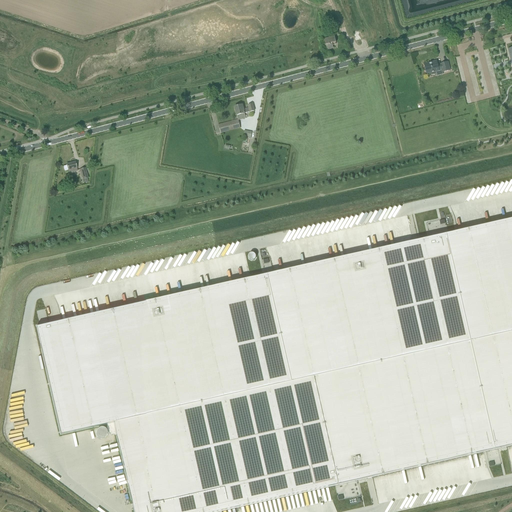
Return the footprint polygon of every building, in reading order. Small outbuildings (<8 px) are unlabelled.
[(324,40),(325,46),(326,46),(327,50),(333,48),(332,44),(336,43),(335,37),(324,40)] [(426,71),(427,74),(431,73),(431,75),(432,75),(435,75),(436,73),(435,72),(439,71),(442,70),(442,72),(442,73),(450,71),(450,70),(448,63),(448,62),(440,64),(440,65),(438,66),(437,61),(436,62),(432,63),(431,63),(429,64),(429,63),(429,64),(425,65),(424,65),(425,68),(424,68),(425,72),(426,71)] [(245,113),(254,111),(252,104),(248,106),(249,108),(243,110),(243,107),(242,108),(241,106),(235,107),(237,116),(245,114),(245,113)] [(219,125),(221,134),(240,129),(238,121),(238,120),(219,125)] [(77,169),(75,163),(67,165),(67,166),(63,167),(65,171),(68,171),(68,170),(69,174),(73,173),(73,172),(77,171),(76,169),(77,169)] [(511,219),(446,235),(470,342),(511,332),(511,219)] [(267,275),(292,383),(314,378),(470,342),(446,235),(267,275)] [(292,383),(267,275),(33,328),(57,436),(292,383)] [(511,332),(470,342),(495,450),(511,446),(511,332)] [(495,450),(470,342),(314,378),(338,485),(495,450)] [(221,511),(338,485),(314,378),(292,383),(57,436),(107,425),(109,434),(115,433),(133,511),(221,511)] [(14,385),(13,385),(13,389),(18,389),(17,392),(22,393),(24,382),(15,381),(14,385)]
